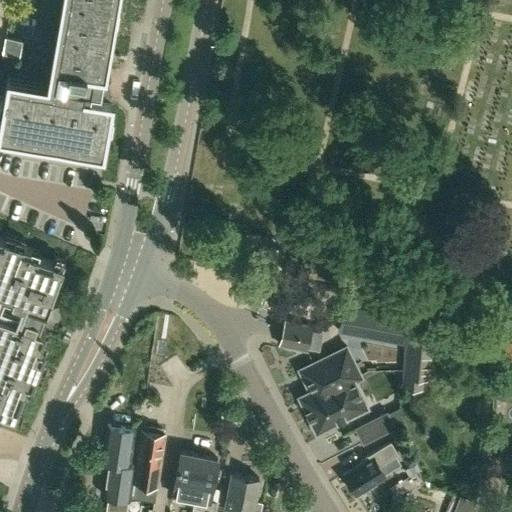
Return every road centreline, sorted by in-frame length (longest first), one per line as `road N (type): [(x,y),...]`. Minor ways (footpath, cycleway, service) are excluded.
road 1 (residential): [(316,507),(228,332),(196,303),(140,280)]
road 2 (tertiary): [(140,280),(183,130),(202,0)]
road 3 (tertiary): [(170,0),(116,274)]
road 4 (tertiary): [(53,428),(140,280)]
road 5 (tertiary): [(116,274),(53,428)]
